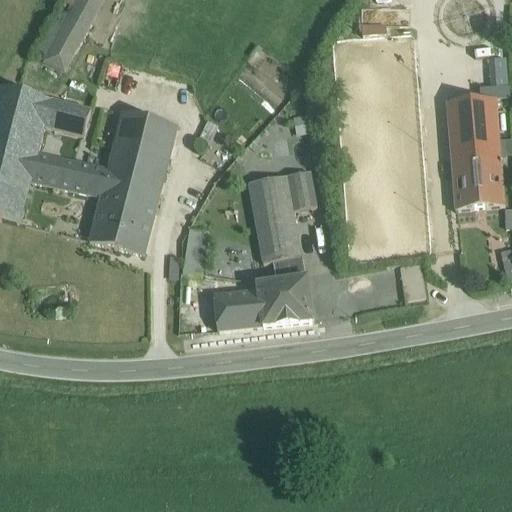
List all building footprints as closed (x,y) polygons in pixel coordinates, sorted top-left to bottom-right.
[(64,0),(32,59),(43,65),(54,43),(76,55),(105,0),(64,0)] [(76,55),(54,43),(43,65),(64,77),(76,55)] [(91,115),(0,91),(0,120),(44,132),(84,142),(91,115)] [(496,105),(449,108),(454,172),(501,168),(496,105)] [(177,131),(123,117),(108,174),(101,201),(156,215),(177,131)] [(44,132),(0,120),(0,223),(20,229),(30,187),(31,186),(37,159),(44,132)] [(511,159),(511,142),(502,142),(502,159),(511,159)] [(108,174),(37,159),(31,186),(101,201),(108,174)] [(501,168),(454,172),(456,213),(504,209),(501,168)] [(310,177),(249,188),(263,269),(302,262),(293,216),(317,212),(310,177)] [(156,215),(101,201),(90,246),(144,260),(156,215)] [(208,237),(190,233),(183,278),(201,281),(208,237)] [(263,269),(258,270),(261,289),(258,289),(257,290),(263,332),(313,327),(308,282),(306,282),(302,262),(263,269)] [(407,304),(426,302),(422,267),(402,270),(407,304)] [(258,285),(215,289),(213,292),(218,337),(263,332),(257,290),(258,289),(258,285)]
